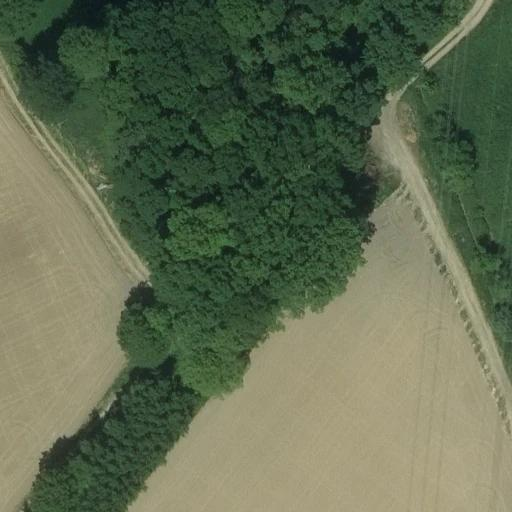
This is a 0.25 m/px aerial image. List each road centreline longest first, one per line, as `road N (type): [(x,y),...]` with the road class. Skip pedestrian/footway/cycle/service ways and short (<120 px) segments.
road 1 (track): [(495,0),(319,166),(38,511)]
road 2 (track): [(351,136),(440,250),(511,407)]
